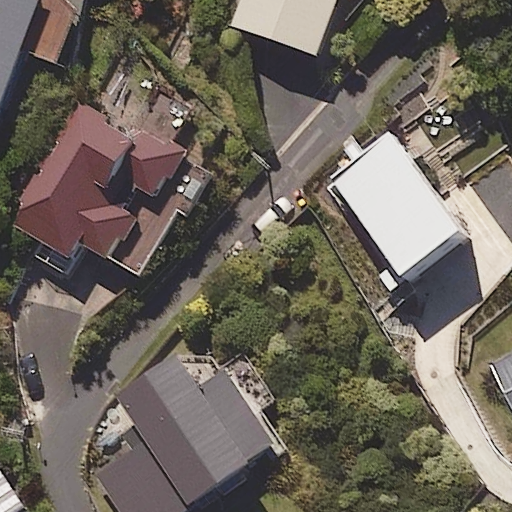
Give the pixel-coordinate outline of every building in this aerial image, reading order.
[(0,0),(0,120),(48,0),(0,0)] [(326,59),(345,3),(347,0),(244,0),(234,28),(326,59)] [(198,111),(121,65),(93,112),(81,105),(9,226),(72,264),(84,245),(143,280),(183,214),(190,219),(215,177),(173,152),(198,111)] [(453,108),(434,108),(329,185),(409,295),(509,222),(500,209),(511,200),(511,179),(496,158),(474,174),(456,149),(453,108)] [(511,354),(491,366),(511,405),(511,354)] [(279,402),(249,358),(201,391),(179,359),(124,397),(147,431),(92,468),(122,511),(193,511),(285,449),(261,414),(279,402)]
